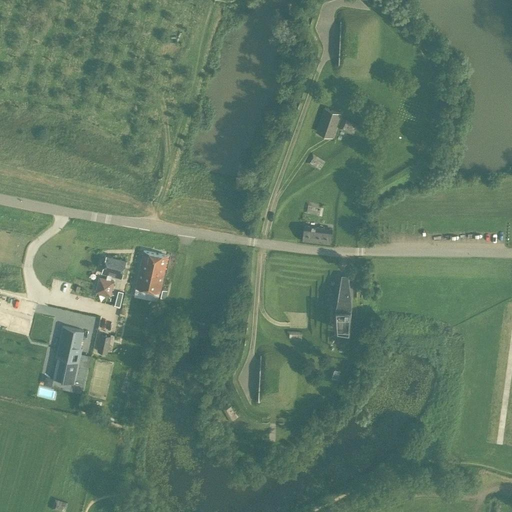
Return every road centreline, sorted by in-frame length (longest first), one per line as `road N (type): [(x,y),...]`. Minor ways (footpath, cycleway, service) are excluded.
road 1 (unclassified): [(511,253),(284,246),(0,200)]
road 2 (track): [(212,15),(151,226)]
road 3 (track): [(122,494),(157,358)]
road 4 (track): [(157,358),(188,232)]
